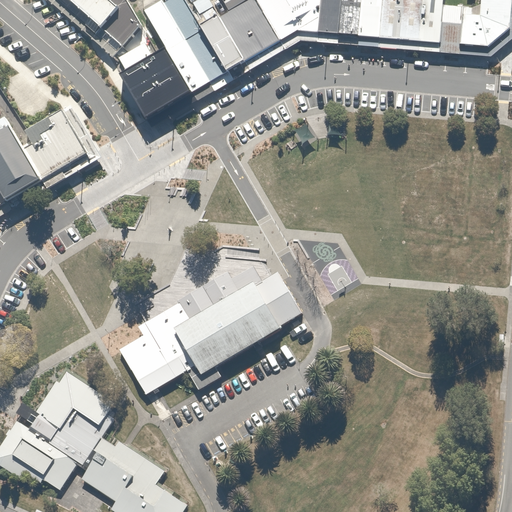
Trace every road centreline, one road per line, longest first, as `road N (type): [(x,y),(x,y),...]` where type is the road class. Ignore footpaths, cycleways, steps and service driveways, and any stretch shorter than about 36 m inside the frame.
road 1 (unclassified): [(144,167),(309,73),(511,92)]
road 2 (unclassified): [(144,167),(100,96),(0,1)]
road 3 (unclassified): [(0,279),(31,233),(144,167)]
